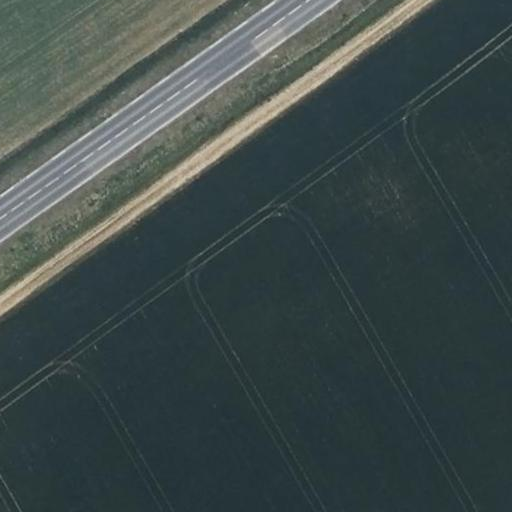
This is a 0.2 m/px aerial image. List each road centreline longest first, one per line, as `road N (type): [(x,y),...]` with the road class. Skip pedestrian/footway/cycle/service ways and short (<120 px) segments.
road 1 (track): [(403,0),(0,299)]
road 2 (secondary): [(0,217),(304,0)]
